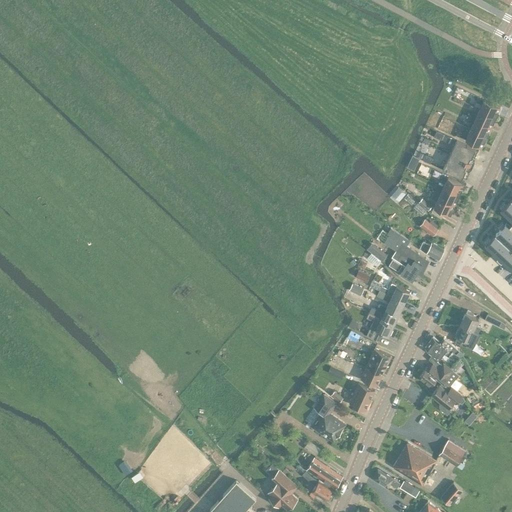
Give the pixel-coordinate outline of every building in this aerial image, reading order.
[(482,103),(479,109),(496,117),(498,111),(498,110),(500,106),(484,99),(477,96),(476,100),(482,103)] [(470,112),(468,116),(491,126),(492,122),(493,123),(496,117),(479,109),(477,115),(470,112)] [(473,123),(470,129),(486,136),(489,130),(491,126),(468,116),(466,120),(473,123)] [(486,136),(470,129),(467,134),(461,131),(459,135),(466,138),(465,139),(481,146),(483,142),(484,142),(486,136)] [(436,130),(433,136),(441,139),(443,133),(436,130)] [(456,140),(450,154),(473,165),(474,162),(471,161),(471,162),(468,160),(470,157),(471,157),(475,148),(456,140)] [(416,151),(414,156),(421,159),(424,154),(416,151)] [(423,159),(430,163),(432,157),(425,154),(423,159)] [(473,165),(450,154),(443,169),(462,177),(466,169),(464,168),(466,164),(469,165),(468,167),(471,168),(473,165)] [(412,155),(406,167),(414,170),(419,159),(412,155)] [(446,181),(443,186),(459,194),(462,188),(464,184),(448,176),(447,177),(441,174),(439,178),(446,181)] [(397,203),(406,192),(399,186),(390,196),(397,203)] [(434,189),(432,193),(454,204),(456,200),(457,200),(459,194),(443,186),(440,192),(434,189)] [(454,204),(432,193),(430,197),(437,200),(434,206),(450,214),(453,208),(453,207),(454,204)] [(418,201),(428,210),(431,206),(422,197),(418,201)] [(488,236),(483,241),(486,243),(485,244),(498,256),(497,257),(507,265),(511,269),(511,197),(507,204),(504,201),(499,206),(502,209),(501,210),(511,220),(511,222),(509,225),(506,222),(505,223),(502,221),(497,226),(500,228),(491,238),(488,236)] [(420,225),(433,235),(437,228),(425,218),(420,225)] [(392,255),(404,263),(406,264),(401,272),(412,279),(416,272),(421,275),(429,260),(406,245),(410,240),(391,227),(387,233),(389,234),(384,242),(396,249),(392,255)] [(419,247),(426,252),(438,258),(444,248),(431,241),(430,244),(423,240),(419,247)] [(372,247),(369,251),(382,261),(386,256),(373,246),(372,247)] [(388,264),(398,270),(402,264),(392,258),(388,264)] [(358,263),(357,265),(363,268),(365,264),(365,261),(360,259),(360,260),(358,263)] [(355,275),(367,281),(370,275),(358,269),(355,275)] [(376,288),(379,289),(404,301),(410,290),(392,281),(388,289),(382,286),(382,284),(373,280),(370,285),(377,288),(376,288)] [(348,289),(361,294),(364,288),(351,282),(348,289)] [(389,300),(386,306),(399,312),(404,301),(379,289),(378,293),(381,295),(380,296),(389,300)] [(476,312),(478,301),(457,296),(454,306),(476,312)] [(371,306),(369,312),(394,323),(399,312),(386,306),(383,312),(371,306)] [(465,312),(460,323),(476,330),(479,325),(475,324),(478,318),(472,315),(473,312),(467,310),(466,312),(465,312)] [(394,323),(369,312),(366,317),(373,320),(366,334),(379,340),(383,332),(388,335),(394,323)] [(484,318),(499,325),(503,327),(505,323),(501,320),(487,313),(484,318)] [(476,330),(460,323),(455,334),(467,340),(471,333),(474,335),(476,330)] [(440,342),(440,341),(433,336),(425,347),(439,358),(443,352),(448,356),(452,350),(456,353),(459,350),(451,342),(443,337),(440,342)] [(360,342),(371,347),(374,342),(363,337),(360,342)] [(470,350),(486,357),(488,352),(472,344),(470,350)] [(374,348),(370,358),(386,365),(390,355),(374,348)] [(443,381),(443,380),(449,385),(458,374),(455,372),(464,361),(460,357),(451,368),(443,362),(439,367),(433,362),(429,367),(427,365),(419,375),(430,384),(437,376),(443,381)] [(370,358),(365,368),(381,375),(386,365),(370,358)] [(330,366),(327,372),(341,379),(344,373),(330,366)] [(381,375),(365,368),(361,378),(377,385),(381,375)] [(359,382),(354,392),(370,400),(375,390),(359,382)] [(432,394),(441,401),(440,403),(440,404),(440,406),(440,407),(441,408),(447,413),(450,409),(448,407),(456,398),(462,403),(465,399),(462,394),(451,386),(447,390),(440,384),(432,394)] [(331,394),(339,401),(342,397),(334,390),(331,394)] [(370,400),(354,392),(349,402),(365,410),(370,400)] [(311,425),(314,427),(333,441),(343,427),(345,423),(330,412),(337,402),(323,393),(314,407),(321,411),(311,425)] [(470,415),(465,420),(469,424),(474,418),(476,415),(472,412),(470,415)] [(439,453),(456,464),(466,450),(448,439),(439,453)] [(304,447),(316,455),(320,448),(308,440),(304,447)] [(393,466),(422,483),(436,460),(407,442),(393,466)] [(314,457),(310,462),(306,468),(324,479),(335,487),(342,476),(314,457)] [(126,460),(119,464),(126,473),(132,468),(126,460)] [(269,492),(271,494),(287,509),(297,498),(291,492),(298,485),(279,468),(272,476),(281,484),(271,494),(269,492)] [(400,482),(377,468),(372,477),(387,487),(390,483),(396,487),(400,482)] [(304,476),(316,484),(312,490),(326,498),(332,488),(306,472),(304,476)] [(254,511),(248,506),(256,497),(236,480),(207,511),(254,511)] [(403,480),(399,486),(406,491),(410,493),(414,486),(403,480)] [(462,489),(453,481),(441,496),(449,503),(462,489)] [(442,511),(428,501),(429,501),(428,500),(427,501),(418,511),(442,511)]
